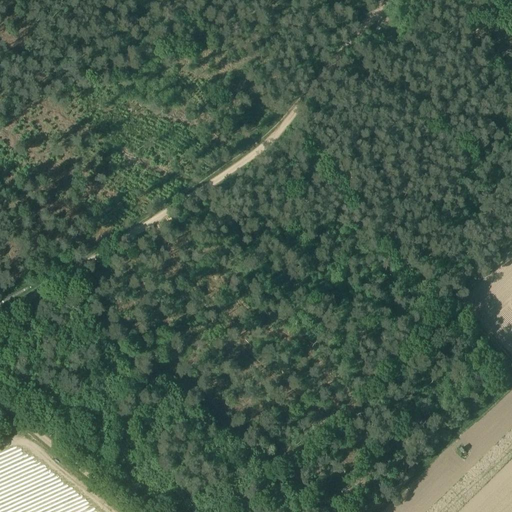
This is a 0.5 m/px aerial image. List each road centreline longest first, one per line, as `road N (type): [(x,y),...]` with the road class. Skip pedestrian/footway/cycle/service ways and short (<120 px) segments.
road 1 (track): [(0,320),(269,139),(383,0)]
road 2 (track): [(511,381),(380,511)]
road 3 (track): [(511,244),(447,308),(511,372)]
road 4 (track): [(139,511),(0,400)]
